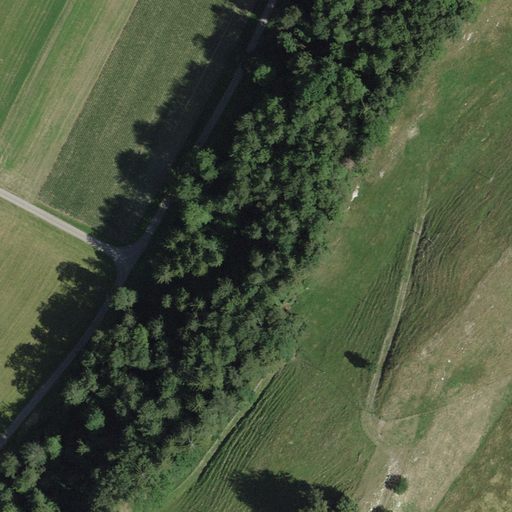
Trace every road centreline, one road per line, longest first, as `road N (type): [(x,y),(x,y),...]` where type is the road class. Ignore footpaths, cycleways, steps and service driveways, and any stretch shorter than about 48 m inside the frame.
road 1 (track): [(274,0),(131,261),(82,340),(0,443)]
road 2 (track): [(384,511),(398,463),(374,436),(369,412),(428,162)]
road 3 (track): [(131,261),(0,188)]
